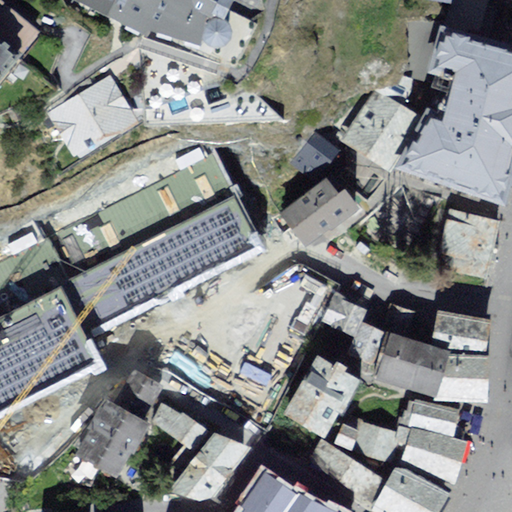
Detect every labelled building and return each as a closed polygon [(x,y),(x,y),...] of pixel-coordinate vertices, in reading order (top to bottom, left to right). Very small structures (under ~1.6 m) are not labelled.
[(117,0),(232,58),(257,9),(239,0),(117,0)] [(453,0),(447,26),(481,37),(490,0),(453,0)] [(0,4),(0,80),(38,28),(0,4)] [(447,26),(439,24),(426,73),(455,81),(444,115),(425,107),(393,168),(505,207),(511,179),(511,44),(481,37),(447,26)] [(109,74),(48,114),(76,159),(134,123),(109,74)] [(370,91),(342,144),(386,168),(415,115),(370,91)] [(290,160),(316,178),(338,148),(312,130),(290,160)] [(91,337),(262,251),(213,155),(0,262),(0,412),(103,361),(91,337)] [(279,214),(305,248),(360,209),(344,189),(338,193),(326,178),(279,214)] [(500,221),(449,209),(439,261),(438,276),(450,279),(489,287),(500,221)] [(305,281),(323,292),(331,280),(312,269),(305,281)] [(321,322),(351,334),(362,308),(332,295),(321,322)] [(415,309),(390,303),(384,327),(410,334),(415,309)] [(489,316),(438,307),(433,343),(451,346),(450,351),(484,351),(489,316)] [(360,323),(347,353),(369,363),(383,332),(360,323)] [(374,376),(435,392),(446,349),(412,340),(385,333),(374,376)] [(440,396),(486,398),(486,353),(484,351),(450,351),(440,396)] [(323,438),(360,379),(316,352),(280,411),(323,438)] [(82,416),(125,441),(161,381),(117,356),(82,416)] [(243,424),(170,383),(153,414),(189,435),(173,463),(210,484),(243,424)] [(460,408),(418,394),(408,423),(451,437),(460,408)] [(335,442),(351,449),(359,429),(343,422),(335,442)] [(390,432),(366,425),(358,451),(383,458),(390,432)] [(410,425),(397,462),(450,480),(462,443),(447,438),(410,425)] [(379,474),(321,439),(310,456),(321,472),(363,498),(379,474)] [(437,511),(448,490),(390,461),(368,503),(385,511),(437,511)] [(330,511),(264,474),(244,504),(243,511),(330,511)]
